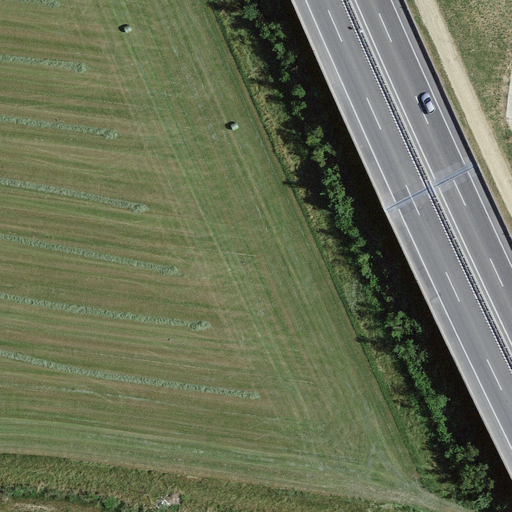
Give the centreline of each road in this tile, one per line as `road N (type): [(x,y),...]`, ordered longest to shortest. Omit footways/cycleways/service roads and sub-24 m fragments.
road 1 (motorway): [(323,0),(511,411)]
road 2 (motorway): [(511,305),(373,0)]
road 3 (track): [(511,194),(424,0)]
